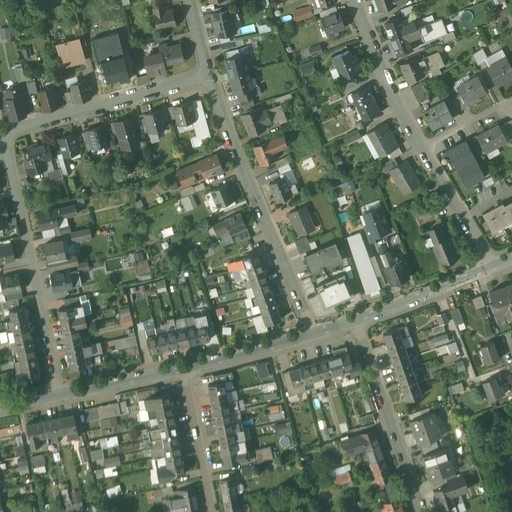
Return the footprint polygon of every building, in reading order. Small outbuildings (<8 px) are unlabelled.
[(334,0),(315,0),(316,2),(313,2),(315,8),(335,2),(334,0)] [(375,0),(379,12),(395,6),(393,0),(375,0)] [(425,2),(411,6),(414,12),(427,8),(425,2)] [(411,6),(400,10),(403,17),(414,13),(414,12),(411,6)] [(172,10),(164,12),(163,8),(153,10),(154,15),(158,31),(176,26),(172,10)] [(221,8),(202,12),(203,19),(212,17),(212,15),(222,12),(221,8)] [(310,9),(298,13),(301,19),(312,15),(310,9)] [(222,12),(212,15),(212,17),(217,36),(235,32),(230,11),(222,12)] [(339,12),(321,19),(327,35),(331,33),(332,36),(339,34),(337,31),(345,28),(339,12)] [(428,17),(416,22),(418,28),(431,23),(428,17)] [(400,18),(384,24),(389,39),(405,33),(403,27),(400,18)] [(424,44),(447,34),(441,19),(425,26),(428,33),(421,36),(424,44)] [(416,22),(403,27),(405,33),(418,28),(416,22)] [(12,27),(2,28),(2,39),(12,39),(12,27)] [(81,28),(74,30),(75,36),(83,34),(81,28)] [(405,33),(408,41),(410,40),(421,36),(418,28),(405,33)] [(117,33),(91,40),(95,56),(97,63),(101,79),(106,78),(107,83),(120,79),(120,82),(130,80),(125,63),(125,62),(117,33)] [(405,33),(389,39),(393,48),(391,49),(394,57),(413,50),(410,40),(408,41),(405,33)] [(83,34),(75,36),(76,40),(78,40),(80,47),(86,46),(83,34)] [(76,40),(57,46),(63,67),(84,61),(80,47),(78,40),(76,40)] [(235,40),(219,44),(221,51),(237,47),(235,40)] [(180,44),(167,47),(166,44),(158,46),(161,56),(163,65),(163,64),(183,60),(180,44)] [(320,46),(309,50),(312,56),(322,52),(320,46)] [(28,48),(22,50),(25,59),(30,57),(28,48)] [(237,49),(225,52),(227,59),(239,56),(237,49)] [(482,49),(472,55),(478,66),(488,60),(482,49)] [(349,52),(334,58),(342,78),(361,70),(356,56),(352,58),(349,52)] [(435,53),(418,61),(424,75),(427,73),(439,68),(442,67),(435,53)] [(227,59),(224,60),(229,77),(248,72),(243,55),(239,56),(227,59)] [(161,56),(145,60),(148,75),(148,76),(149,76),(165,72),(163,64),(163,65),(161,56)] [(416,58),(400,65),(408,83),(424,76),(424,75),(418,61),(416,58)] [(511,69),(506,58),(488,67),(492,74),(490,75),(495,83),(506,77),(508,80),(511,77),(511,69)] [(309,63),(300,66),(303,75),(312,72),(309,63)] [(22,67),(15,69),(18,82),(25,80),(22,67)] [(439,68),(427,73),(430,79),(437,76),(441,74),(439,68)] [(248,72),(229,77),(233,94),(238,93),(252,89),(252,88),(248,72)] [(148,75),(137,77),(138,85),(150,82),(149,76),(148,76),(148,75)] [(477,77),(457,87),(461,95),(468,107),(480,101),(477,96),(485,92),(477,77)] [(34,80),(26,82),(29,94),(37,92),(34,80)] [(86,81),(71,86),(72,92),(71,92),(74,103),(91,98),(86,81)] [(421,83),(410,88),(420,107),(427,104),(430,102),(421,83)] [(368,86),(352,93),(355,100),(353,101),(356,107),(374,99),(368,86)] [(20,87),(6,91),(8,100),(20,96),(20,97),(23,96),(20,87)] [(54,87),(37,92),(42,112),(59,107),(54,87)] [(252,89),(238,93),(240,100),(261,94),(258,87),(252,88),(252,89)] [(71,91),(64,93),(67,105),(74,103),(71,92),(71,91)] [(291,93),(275,99),(277,105),(293,100),(291,93)] [(339,94),(328,97),(330,102),(341,99),(339,94)] [(461,95),(450,100),(453,106),(457,113),(468,107),(461,95)] [(8,100),(5,101),(10,121),(25,116),(20,97),(20,96),(8,100)] [(254,105),(252,99),(240,103),(242,109),(254,105)] [(374,99),(356,107),(358,113),(360,112),(364,119),(366,119),(380,112),(374,99)] [(429,108),(423,112),(431,128),(452,118),(448,109),(444,101),(429,108)] [(173,107),(172,107),(175,118),(178,126),(195,121),(190,102),(173,107)] [(427,104),(420,107),(423,112),(429,108),(427,104)] [(278,106),(267,111),(269,116),(280,112),(278,106)] [(457,113),(453,106),(448,109),(452,118),(453,121),(460,118),(457,113)] [(144,115),(143,115),(149,133),(165,128),(160,110),(144,115)] [(258,110),(241,116),(244,125),(245,124),(245,125),(269,116),(267,111),(260,114),(258,110)] [(280,112),(269,116),(272,123),(283,119),(280,112)] [(149,133),(143,115),(144,115),(144,114),(139,116),(144,134),(149,133)] [(269,116),(245,125),(249,136),(266,129),(264,126),(272,123),(269,116)] [(115,123),(118,135),(122,149),(138,144),(131,119),(115,123)] [(366,119),(364,119),(356,123),(359,129),(368,125),(366,119)] [(115,122),(110,123),(113,137),(118,135),(115,123),(115,122)] [(386,123),(367,133),(380,156),(396,147),(388,131),(390,130),(386,123)] [(511,130),(508,123),(502,126),(510,140),(511,138),(511,130)] [(498,125),(477,137),(480,143),(485,153),(507,142),(498,125)] [(102,126),(86,130),(89,142),(91,149),(96,148),(97,154),(105,151),(104,145),(107,144),(102,126)] [(357,130),(343,137),(346,144),(360,137),(357,130)] [(86,131),(81,133),(84,144),(89,142),(86,131)] [(74,134),(58,139),(62,154),(63,158),(66,157),(81,153),(80,147),(83,146),(80,136),(75,138),(74,134)] [(269,141),(254,147),(261,165),(278,159),(275,151),(287,146),(283,136),(270,141),(269,141)] [(38,144),(28,147),(29,151),(23,153),(29,174),(47,169),(45,160),(52,158),(48,143),(38,146),(38,144)] [(485,153),(480,143),(475,146),(480,156),(485,153)] [(467,145),(449,155),(457,170),(475,161),(476,160),(469,149),(467,145)] [(480,156),(475,146),(469,149),(476,160),(475,161),(480,170),(486,167),(480,156)] [(66,157),(63,158),(62,154),(56,156),(60,169),(62,175),(71,172),(66,157)] [(216,155),(199,162),(199,163),(190,167),(189,167),(193,176),(194,176),(203,172),(205,177),(223,170),(216,155)] [(289,156),(274,163),(277,169),(288,164),(292,162),(289,156)] [(340,159),(333,162),(336,167),(342,164),(340,159)] [(394,159),(381,166),(385,174),(389,171),(398,166),(394,159)] [(398,166),(389,171),(403,195),(420,185),(406,161),(398,166)] [(288,164),(277,169),(280,175),(291,169),(288,164)] [(190,166),(178,171),(184,186),(196,181),(194,176),(193,176),(189,167),(190,167),(190,166)] [(60,169),(47,172),(49,180),(62,177),(62,175),(60,169)] [(75,178),(69,180),(72,190),(78,188),(75,178)] [(284,178),(270,184),(277,202),(292,196),(291,195),(288,187),(284,178)] [(347,182),(331,189),(332,195),(344,190),(346,195),(351,193),(349,186),(347,182)] [(203,183),(193,187),(195,193),(205,188),(203,183)] [(227,184),(210,191),(218,211),(236,204),(227,184)] [(295,184),(288,187),(291,195),(299,192),(295,184)] [(192,194),(181,199),(186,212),(197,207),(192,194)] [(377,208),(376,202),(362,206),(364,212),(377,208)] [(511,202),(511,203),(511,205),(504,209),(501,204),(490,210),(491,212),(489,214),(483,216),(492,233),(502,228),(502,227),(511,222),(511,223),(511,202)] [(75,206),(55,210),(57,219),(77,215),(75,206)] [(304,207),(289,213),(294,225),(293,225),(298,236),(306,232),(305,230),(313,227),(304,207)] [(381,208),(365,214),(370,226),(364,228),(369,242),(376,240),(375,236),(390,231),(381,208)] [(55,210),(38,214),(41,231),(53,228),(59,227),(57,219),(55,210)] [(434,210),(416,217),(420,226),(424,224),(427,231),(429,231),(429,230),(439,226),(439,227),(440,226),(434,210)] [(240,213),(223,221),(228,231),(230,235),(235,233),(246,228),(246,227),(240,213)] [(223,221),(212,226),(217,236),(228,231),(223,221)] [(70,225),(59,228),(60,235),(71,232),(70,225)] [(439,226),(429,230),(429,231),(434,244),(444,240),(439,227),(439,226)] [(53,228),(42,231),(44,239),(55,237),(53,228)] [(246,228),(235,233),(239,243),(250,238),(246,228)] [(88,229),(71,233),(73,242),(90,238),(88,229)] [(376,278),(359,233),(346,237),(366,294),(380,289),(380,288),(376,278)] [(306,237),(294,242),(297,249),(309,243),(306,237)] [(434,244),(432,245),(440,266),(457,259),(454,251),(457,249),(452,237),(444,240),(434,244)] [(219,240),(210,244),(213,250),(221,246),(219,240)] [(62,241),(44,245),(47,261),(49,270),(77,264),(76,258),(72,256),(66,257),(62,241)] [(309,243),(297,249),(300,254),(311,249),(309,243)] [(333,244),(305,256),(313,274),(341,261),(333,244)] [(378,248),(381,254),(390,251),(388,244),(378,248)] [(0,247),(0,263),(15,261),(11,245),(0,247)] [(389,252),(381,255),(386,267),(397,263),(395,259),(392,260),(389,252)] [(257,253),(242,258),(242,259),(245,268),(261,263),(257,253)] [(242,259),(236,261),(239,270),(245,268),(242,259)] [(386,267),(385,268),(387,274),(391,284),(391,285),(408,278),(405,269),(408,268),(406,263),(403,264),(402,261),(397,263),(386,267)] [(88,263),(77,265),(78,271),(89,269),(88,263)] [(239,270),(238,271),(241,280),(248,278),(249,277),(264,272),(261,263),(245,268),(239,270)] [(70,271),(51,276),(55,292),(73,288),(70,271)] [(264,272),(249,277),(252,287),(267,281),(264,272)] [(344,272),(314,285),(324,308),(354,295),(344,272)] [(17,275),(0,278),(0,279),(3,294),(20,291),(17,275)] [(382,276),(376,278),(380,288),(385,286),(382,276)] [(164,280),(159,281),(159,282),(155,283),(157,289),(166,287),(164,280)] [(267,281),(252,287),(255,296),(271,291),(267,281)] [(511,284),(504,287),(505,289),(501,290),(501,289),(489,293),(492,302),(490,303),(497,319),(506,316),(507,319),(511,317),(511,284)] [(211,290),(212,297),(219,296),(218,289),(211,290)] [(20,291),(3,294),(5,302),(17,300),(22,299),(20,291)] [(271,291),(255,296),(259,306),(274,300),(271,291)] [(480,296),(471,299),(475,310),(484,306),(480,296)] [(80,297),(63,300),(65,309),(81,306),(81,301),(80,297)] [(5,302),(0,303),(0,310),(18,306),(17,300),(5,302)] [(88,300),(81,301),(81,306),(82,310),(90,308),(88,300)] [(274,300),(259,306),(262,315),(277,310),(274,300)] [(65,309),(58,311),(60,321),(76,317),(84,316),(82,310),(81,306),(65,309)] [(217,317),(227,314),(225,307),(215,310),(217,317)] [(25,308),(9,311),(11,321),(27,318),(25,308)] [(122,309),(123,326),(134,326),(132,308),(122,309)] [(462,308),(452,310),(455,325),(465,323),(462,308)] [(277,310),(262,315),(266,325),(281,320),(277,310)] [(448,323),(444,313),(438,315),(442,325),(448,323)] [(84,316),(76,317),(78,327),(86,326),(84,316)] [(76,317),(60,321),(62,331),(78,327),(76,317)] [(27,318),(11,321),(13,331),(29,327),(27,318)] [(173,318),(166,320),(167,323),(164,324),(166,333),(176,331),(173,318)] [(206,324),(196,327),(199,342),(209,340),(206,324)] [(434,333),(447,330),(445,324),(433,328),(434,333)] [(29,327),(13,331),(15,341),(31,337),(29,327)] [(78,327),(62,331),(64,340),(80,337),(78,327)] [(196,327),(186,329),(190,345),(199,342),(196,327)] [(186,329),(176,331),(180,347),(190,345),(186,329)] [(398,329),(382,335),(386,344),(401,339),(398,329)] [(176,331),(166,333),(170,349),(180,347),(176,331)] [(166,333),(157,336),(160,351),(170,349),(166,333)] [(428,340),(432,349),(452,342),(448,333),(428,340)] [(134,336),(124,338),(126,348),(136,345),(134,336)] [(157,336),(147,338),(150,354),(160,351),(157,336)] [(31,337),(15,341),(17,350),(33,347),(31,337)] [(80,337),(64,340),(67,350),(82,347),(82,346),(80,337)] [(124,338),(114,340),(117,350),(126,348),(124,338)] [(401,339),(386,344),(389,354),(404,349),(401,339)] [(493,342),(480,347),(486,365),(499,360),(493,342)] [(100,343),(90,345),(92,355),(102,353),(100,343)] [(90,345),(82,346),(82,347),(84,356),(92,355),(90,345)] [(442,357),(444,362),(456,359),(453,346),(447,347),(449,355),(442,357)] [(33,347),(17,350),(19,360),(35,356),(33,347)] [(82,347),(67,350),(69,360),(84,356),(82,347)] [(345,347),(333,351),(334,357),(327,359),(332,375),(351,369),(353,374),(361,371),(358,363),(351,365),(345,347)] [(404,349),(389,354),(392,363),(408,358),(404,349)] [(19,360),(14,361),(16,371),(21,370),(37,366),(35,356),(19,360)] [(84,356),(69,360),(71,370),(87,367),(84,356)] [(408,358),(392,363),(396,373),(411,368),(408,358)] [(327,359),(318,362),(323,377),(332,375),(327,359)] [(268,361),(259,363),(261,373),(271,371),(268,361)] [(318,362),(308,365),(313,380),(323,377),(318,362)] [(457,363),(459,371),(466,370),(464,362),(457,363)] [(313,380),(308,365),(299,367),(303,383),(313,380)] [(37,366),(21,370),(23,380),(39,377),(37,366)] [(107,366),(95,368),(97,374),(108,372),(107,366)] [(299,367),(288,370),(291,382),(293,386),(303,383),(299,367)] [(411,368),(396,373),(399,382),(414,377),(411,368)] [(351,369),(332,375),(334,381),(340,380),(342,387),(355,383),(353,374),(351,369)] [(16,371),(15,371),(17,381),(23,380),(21,370),(16,371)] [(217,380),(236,377),(234,370),(216,373),(217,380)] [(288,370),(282,372),(285,384),(291,382),(288,370)] [(323,377),(313,380),(315,387),(325,384),(323,377)] [(414,377),(399,382),(402,392),(418,386),(414,377)] [(495,378),(482,383),(489,400),(504,394),(501,385),(498,386),(495,378)] [(313,380),(303,383),(305,390),(315,387),(313,380)] [(223,382),(207,385),(210,396),(226,392),(223,382)] [(293,386),(291,382),(285,384),(288,396),(305,391),(305,390),(303,383),(293,386)] [(464,383),(449,386),(450,393),(465,390),(464,383)] [(418,386),(402,392),(406,402),(421,396),(418,386)] [(152,390),(138,392),(140,400),(144,400),(144,399),(153,398),(153,397),(152,390)] [(226,392),(210,396),(212,405),(228,402),(226,392)] [(155,397),(153,397),(153,398),(155,407),(171,404),(169,394),(155,397)] [(153,398),(144,399),(144,400),(146,409),(155,407),(153,398)] [(364,402),(368,411),(377,408),(372,398),(364,402)] [(228,402),(212,405),(214,415),(230,412),(228,402)] [(118,403),(97,407),(100,419),(120,415),(118,403)] [(171,404),(155,407),(157,417),(173,414),(171,404)] [(284,405),(274,407),(275,413),(285,411),(284,405)] [(97,407),(85,410),(87,421),(100,419),(97,407)] [(155,407),(146,409),(148,419),(157,417),(155,407)] [(234,410),(237,421),(243,420),(241,408),(234,410)] [(146,409),(139,411),(141,420),(148,419),(146,409)] [(419,411),(409,415),(411,420),(421,417),(419,411)] [(230,412),(214,415),(216,425),(232,422),(230,412)] [(285,412),(275,415),(277,421),(287,418),(285,412)] [(411,420),(409,421),(413,433),(438,424),(434,412),(421,417),(411,420)] [(73,414),(63,417),(67,432),(77,430),(73,414)] [(173,414),(157,417),(159,427),(175,424),(173,414)] [(362,417),(364,424),(377,420),(375,414),(362,417)] [(101,420),(103,429),(119,425),(117,416),(101,420)] [(63,417),(54,419),(57,434),(67,432),(63,417)] [(54,419),(44,421),(47,436),(57,434),(54,419)] [(239,431),(245,430),(243,420),(237,421),(239,431)] [(326,420),(320,422),(324,436),(330,434),(326,420)] [(44,421),(34,423),(37,438),(39,438),(47,436),(44,421)] [(232,422),(216,425),(218,435),(234,432),(232,422)] [(292,431),(290,422),(278,425),(279,433),(292,431)] [(34,423),(26,425),(30,447),(40,444),(39,438),(37,438),(34,423)] [(159,427),(147,430),(149,440),(151,440),(151,439),(177,434),(175,424),(159,427)] [(438,424),(413,433),(417,445),(435,439),(442,436),(438,424)] [(374,430),(347,440),(352,455),(364,451),(369,464),(383,459),(384,459),(374,430)] [(234,432),(218,435),(220,445),(236,441),(234,432)] [(177,434),(151,439),(151,440),(153,449),(163,447),(179,444),(177,434)] [(47,436),(39,438),(40,444),(49,443),(47,436)] [(116,437),(106,439),(108,447),(117,445),(116,437)] [(435,439),(419,444),(421,450),(437,445),(435,439)] [(243,440),(236,441),(238,450),(245,449),(243,440)] [(347,440),(341,442),(346,457),(352,455),(347,440)] [(236,441),(220,445),(222,455),(238,452),(238,450),(236,441)] [(179,444),(163,447),(165,456),(181,453),(179,444)] [(437,445),(421,450),(423,456),(439,450),(437,445)] [(81,448),(84,463),(90,462),(87,447),(81,448)] [(163,447),(153,449),(153,452),(152,452),(154,459),(154,458),(165,456),(163,447)] [(423,456),(421,456),(425,468),(450,460),(446,448),(439,450),(423,456)] [(245,449),(238,450),(238,452),(222,455),(224,466),(239,463),(239,462),(248,460),(246,449),(245,449)] [(270,452),(254,456),(255,464),(272,460),(270,452)] [(181,453),(165,456),(167,466),(183,463),(181,453)] [(32,457),(35,471),(47,468),(44,454),(32,457)] [(165,456),(154,458),(156,468),(167,466),(165,456)] [(115,457),(104,459),(105,469),(117,466),(115,457)] [(383,459),(369,464),(374,479),(371,480),(373,486),(390,480),(383,459)] [(28,460),(19,461),(21,475),(30,473),(28,460)] [(450,460),(425,468),(429,480),(445,475),(454,472),(450,460)] [(183,463),(167,466),(169,477),(171,476),(185,473),(183,463)] [(167,466),(156,468),(159,482),(172,480),(171,476),(169,477),(167,466)] [(255,466),(244,467),(244,475),(256,474),(255,466)] [(117,467),(96,470),(98,478),(118,475),(117,467)] [(350,471),(344,473),(348,482),(354,480),(350,471)] [(344,473),(330,478),(334,487),(348,482),(344,473)] [(445,475),(431,480),(433,486),(447,481),(445,475)] [(462,476),(447,481),(449,486),(450,486),(453,495),(458,493),(467,490),(462,476)] [(236,477),(218,480),(223,502),(237,500),(234,484),(238,483),(236,477)] [(120,485),(107,490),(110,498),(123,493),(120,485)] [(449,486),(433,492),(440,510),(454,506),(456,505),(453,495),(450,486),(449,486)] [(194,488),(176,491),(177,498),(180,497),(183,511),(198,509),(194,488)] [(462,502),(458,493),(453,495),(456,505),(462,503),(462,502)] [(239,511),(237,500),(223,502),(224,511),(239,511)] [(401,511),(397,500),(380,506),(381,511),(384,511),(386,511),(385,511),(401,511)] [(456,505),(454,506),(455,511),(462,511),(465,511),(462,503),(456,505)]
